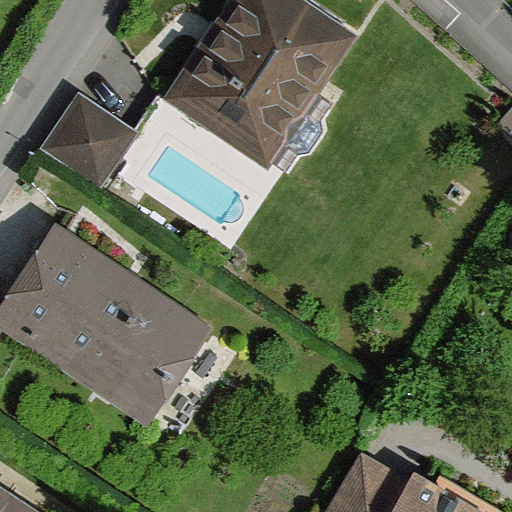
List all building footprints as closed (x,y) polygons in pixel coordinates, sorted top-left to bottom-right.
[(347,35),(295,0),(235,0),(233,4),(239,10),(181,97),(266,154),(311,88),(347,35)] [(311,88),(266,154),(287,168),(300,152),(311,151),(325,130),(322,118),(334,103),(311,88)] [(137,132),(82,96),(49,147),(102,182),(137,132)] [(57,230),(2,312),(141,408),(166,374),(174,378),(207,330),(57,230)] [(476,511),(370,449),(332,511),(476,511)] [(25,511),(0,495),(0,511),(25,511)]
